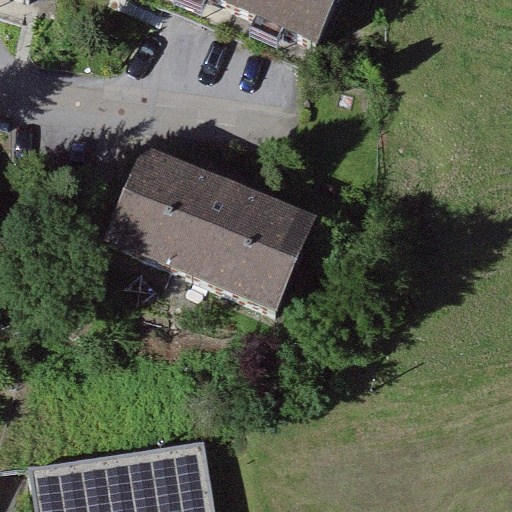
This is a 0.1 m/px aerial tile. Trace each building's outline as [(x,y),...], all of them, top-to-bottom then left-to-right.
[(62,0),(0,0),(0,7),(59,19),(62,0)] [(345,0),(134,0),(312,76),(345,0)] [(363,241),(168,164),(124,276),(319,353),(363,241)] [(0,211),(0,312),(48,278),(0,211)] [(209,511),(199,448),(53,471),(59,511),(209,511)]
